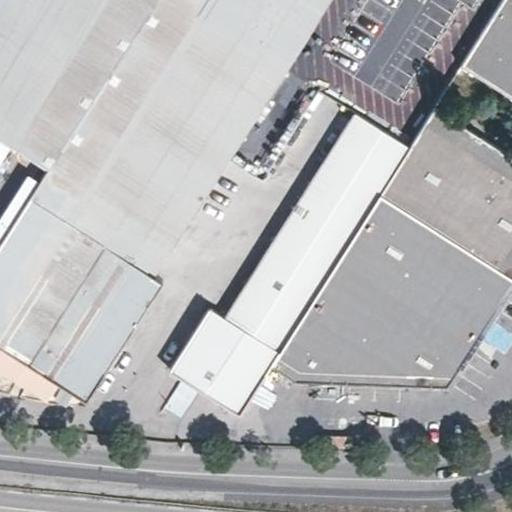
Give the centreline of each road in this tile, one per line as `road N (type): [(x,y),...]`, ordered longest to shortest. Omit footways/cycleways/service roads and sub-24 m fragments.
road 1 (unclassified): [(511,465),(421,482),(137,469),(0,453)]
road 2 (unknown): [(0,413),(77,417),(145,383),(331,110)]
